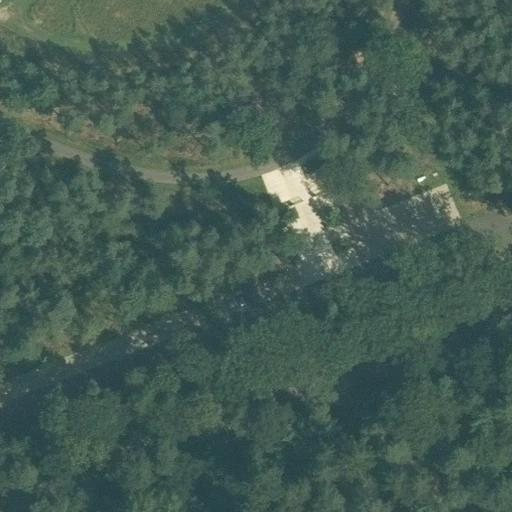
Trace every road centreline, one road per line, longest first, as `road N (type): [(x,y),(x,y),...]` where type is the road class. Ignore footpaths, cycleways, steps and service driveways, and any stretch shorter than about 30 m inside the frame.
road 1 (track): [(399,0),(340,113),(312,143),(269,166),(194,180),(130,171),(57,149),(0,120)]
road 2 (tertiary): [(0,507),(305,389)]
road 3 (tertiary): [(511,310),(305,389)]
road 4 (track): [(511,175),(472,154),(317,139)]
